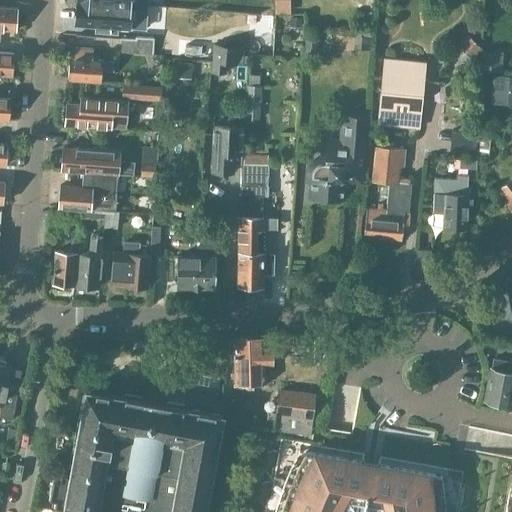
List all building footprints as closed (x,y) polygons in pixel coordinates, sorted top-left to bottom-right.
[(77,0),(75,23),(95,25),(105,26),(104,34),(118,35),(118,27),(120,27),(145,28),(147,6),(77,0)] [(274,0),(275,14),(287,14),(287,0),(274,0)] [(0,29),(1,30),(16,31),(17,9),(0,7),(0,29)] [(483,48),(466,34),(457,44),(475,59),(483,48)] [(306,35),(305,53),(317,54),(318,35),(306,35)] [(121,52),(153,54),(153,41),(122,39),(121,52)] [(153,54),(164,55),(165,41),(154,40),(153,41),(153,54)] [(243,48),(213,45),(211,74),(226,75),(228,63),(242,64),(243,48)] [(70,58),(69,69),(69,80),(102,82),(102,71),(114,72),(114,61),(92,60),(93,49),(75,48),(74,58),(70,58)] [(14,54),(0,52),(0,74),(12,76),(14,54)] [(484,70),(503,71),(503,52),(484,52),(484,70)] [(377,126),(410,129),(419,130),(426,63),(384,58),(377,126)] [(192,63),(176,61),(175,78),(191,79),(192,63)] [(491,105),(511,105),(511,77),(493,76),(491,105)] [(123,83),(122,97),(160,100),(161,86),(123,83)] [(245,117),(259,119),(262,85),(247,84),(245,117)] [(0,120),(9,121),(11,99),(0,97),(0,120)] [(80,104),(67,103),(65,125),(98,127),(126,129),(128,102),(81,98),(80,104)] [(313,168),(312,177),(311,197),(343,199),(344,176),(362,177),(367,115),(340,113),(338,138),(324,137),(322,161),(320,161),(317,162),(314,165),(313,168)] [(214,121),(213,137),(210,179),(218,180),(218,174),(234,175),(235,162),(240,162),(243,115),(229,114),(227,117),(227,121),(214,121)] [(480,156),(490,157),(491,140),(481,139),(480,156)] [(387,211),(366,209),(364,237),(402,240),(402,232),(409,232),(412,184),(399,183),(400,168),(404,168),(406,149),(375,147),(371,183),(389,184),(387,211)] [(62,170),(88,172),(95,172),(95,173),(117,175),(132,176),(133,162),(107,159),(108,151),(63,148),(62,170)] [(453,160),(453,168),(476,169),(476,160),(453,160)] [(156,164),(142,163),(141,174),(155,175),(156,164)] [(263,218),(263,197),(267,197),(268,166),(242,165),(240,196),(239,196),(238,287),(263,287),(263,274),(274,274),(275,254),(264,254),(264,218),(263,218)] [(116,200),(117,182),(117,175),(95,173),(95,172),(88,172),(87,188),(60,186),(59,208),(91,210),(93,198),(116,200)] [(434,178),(434,194),(433,214),(445,214),(444,228),(466,229),(468,175),(456,174),(456,179),(434,178)] [(507,200),(505,201),(511,209),(511,179),(499,190),(507,200)] [(203,219),(219,219),(220,208),(204,208),(203,219)] [(48,210),(48,220),(67,221),(67,212),(48,210)] [(106,211),(105,224),(105,228),(113,229),(118,229),(119,222),(119,212),(106,211)] [(200,257),(178,257),(178,288),(214,289),(215,239),(223,239),(223,226),(216,226),(216,224),(187,224),(187,239),(200,239),(200,257)] [(150,255),(160,255),(161,227),(151,227),(150,255)] [(78,242),(75,285),(99,287),(104,237),(90,236),(89,254),(82,253),(83,243),(78,242)] [(53,283),(75,285),(78,242),(72,242),(71,252),(55,251),(53,283)] [(123,254),(114,253),(111,284),(148,287),(150,255),(140,254),(140,243),(124,242),(123,254)] [(275,332),(276,351),(293,350),(292,331),(275,332)] [(264,350),(263,337),(234,338),(234,341),(229,341),(229,354),(234,354),(234,357),(235,384),(252,384),(252,386),(264,386),(264,382),(264,365),(272,365),(272,350),(264,350)] [(499,406),(505,408),(508,406),(508,405),(509,405),(511,389),(511,362),(493,359),(486,400),(498,403),(498,404),(499,406)] [(0,363),(0,404),(1,405),(0,411),(0,417),(12,419),(18,391),(5,389),(10,365),(0,363)] [(232,404),(234,388),(224,387),(223,403),(232,404)] [(205,511),(223,416),(84,390),(62,511),(205,511)] [(276,429),(309,433),(313,394),(280,390),(276,429)] [(6,441),(14,442),(16,430),(8,428),(6,441)] [(313,435),(304,434),(303,441),(312,442),(313,435)] [(439,511),(439,504),(435,476),(380,466),(380,465),(363,462),(361,462),(306,452),(297,468),(291,483),(284,498),(280,511),(439,511)]
